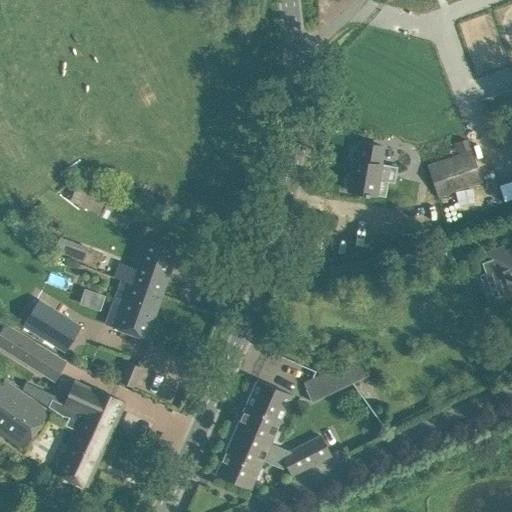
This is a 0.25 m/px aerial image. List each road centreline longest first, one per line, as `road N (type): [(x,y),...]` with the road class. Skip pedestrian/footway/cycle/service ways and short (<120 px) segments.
road 1 (tertiary): [(162,511),(277,240),(291,173),(297,51)]
road 2 (unclassified): [(241,511),(511,394)]
